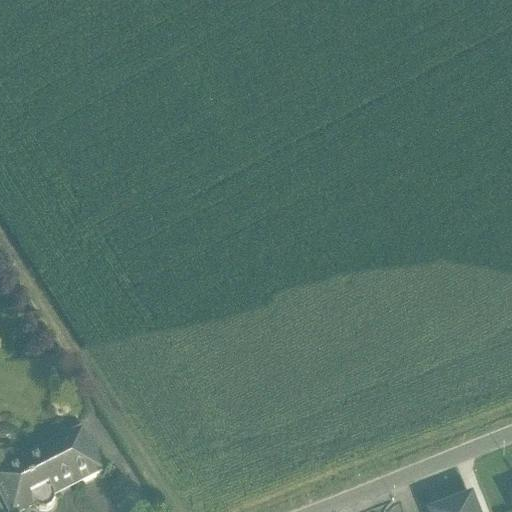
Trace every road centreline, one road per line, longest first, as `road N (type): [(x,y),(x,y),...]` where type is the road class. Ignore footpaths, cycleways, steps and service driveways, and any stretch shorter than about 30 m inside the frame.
road 1 (track): [(173,511),(0,233)]
road 2 (residential): [(511,433),(310,511)]
